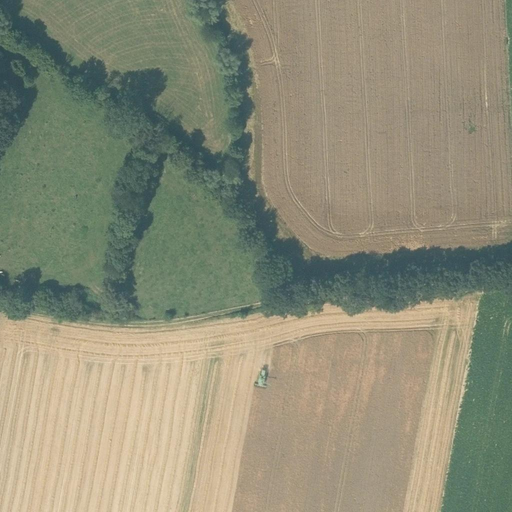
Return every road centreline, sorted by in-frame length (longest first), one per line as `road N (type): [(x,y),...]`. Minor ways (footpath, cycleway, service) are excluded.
road 1 (track): [(0,25),(176,140),(261,243),(289,292)]
road 2 (track): [(289,292),(251,308),(164,322),(0,307)]
road 3 (track): [(511,273),(289,292)]
